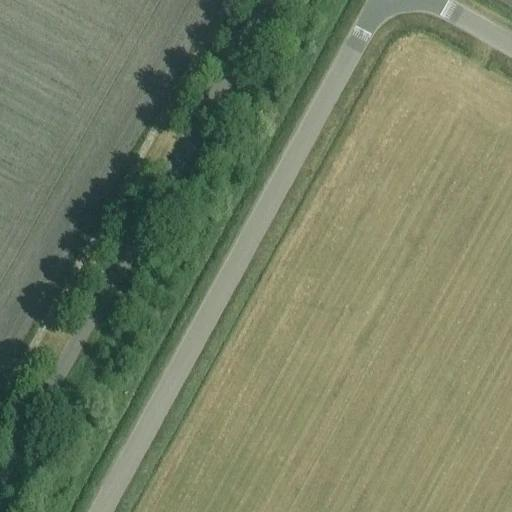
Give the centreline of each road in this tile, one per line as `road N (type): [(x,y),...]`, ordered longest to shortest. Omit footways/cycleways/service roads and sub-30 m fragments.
road 1 (unclassified): [(100,511),(380,0)]
road 2 (unclassified): [(269,0),(0,482)]
